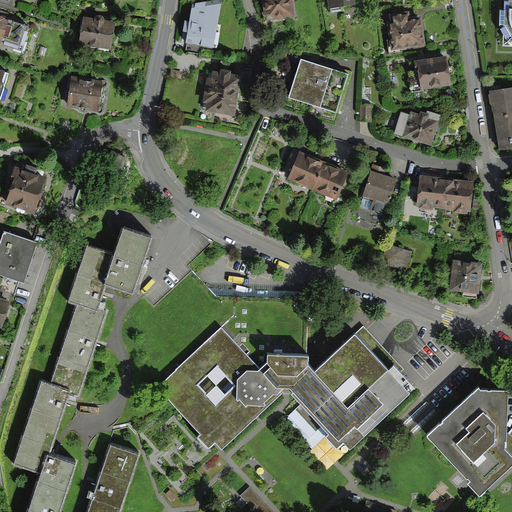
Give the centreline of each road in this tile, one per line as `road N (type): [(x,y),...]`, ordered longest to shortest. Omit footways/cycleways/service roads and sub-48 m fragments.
road 1 (residential): [(145,131),(157,174),(195,212),(306,266),(490,333)]
road 2 (residential): [(245,0),(271,110),(435,163),(485,164)]
road 3 (residential): [(145,131),(117,128),(84,159),(0,394)]
road 4 (residential): [(485,164),(503,288),(490,333)]
road 5 (residential): [(460,0),(485,164)]
road 6 (residential): [(170,0),(145,131)]
